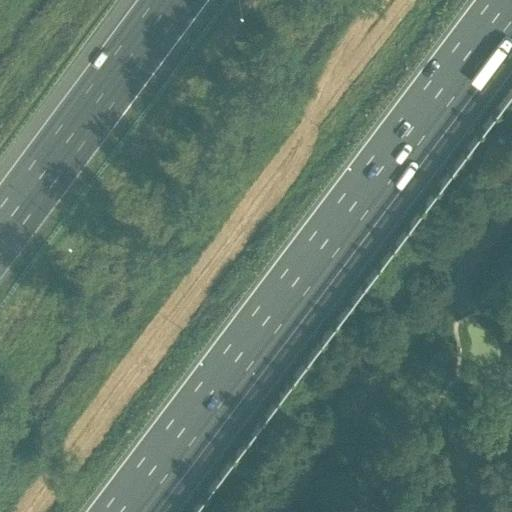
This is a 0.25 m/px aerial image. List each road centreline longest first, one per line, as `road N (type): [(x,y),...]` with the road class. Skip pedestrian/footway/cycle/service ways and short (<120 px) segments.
road 1 (motorway): [(119,511),(508,0)]
road 2 (motorway): [(171,0),(0,229)]
